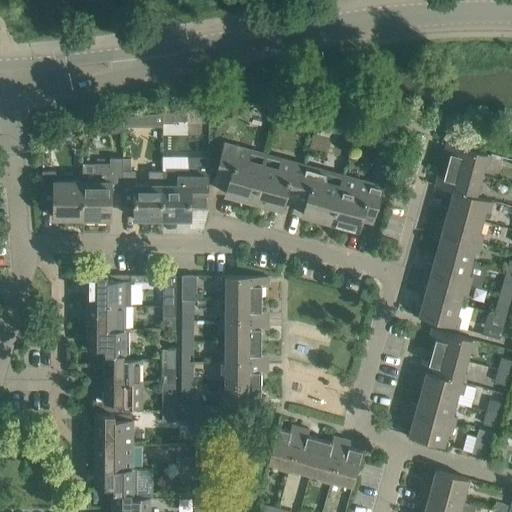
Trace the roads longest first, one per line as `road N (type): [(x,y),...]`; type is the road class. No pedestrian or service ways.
road 1 (residential): [(389,276),(243,231),(202,244),(20,242)]
road 2 (tertiary): [(511,14),(370,21),(139,62)]
road 3 (residential): [(400,448),(364,424),(360,405),(389,276)]
road 4 (tertiary): [(9,94),(112,78),(139,62)]
road 5 (tertiary): [(139,62),(104,56),(7,66)]
road 6 (residential): [(0,363),(20,285),(20,242)]
